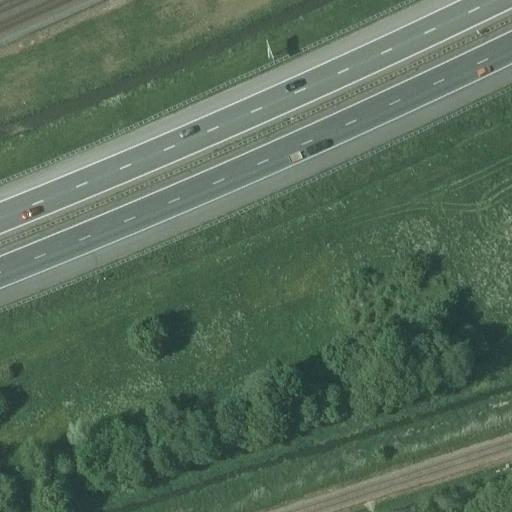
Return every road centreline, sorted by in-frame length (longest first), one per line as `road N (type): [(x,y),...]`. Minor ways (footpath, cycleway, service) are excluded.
road 1 (motorway): [(0,272),(511,47)]
road 2 (motorway): [(497,0),(0,218)]
